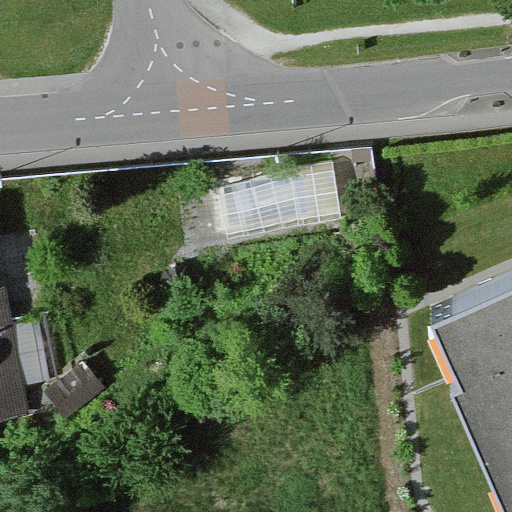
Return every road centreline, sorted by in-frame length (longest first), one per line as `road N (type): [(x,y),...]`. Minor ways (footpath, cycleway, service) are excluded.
road 1 (tertiary): [(511,88),(187,113)]
road 2 (tertiary): [(187,113),(0,129)]
road 3 (residential): [(187,113),(145,0)]
